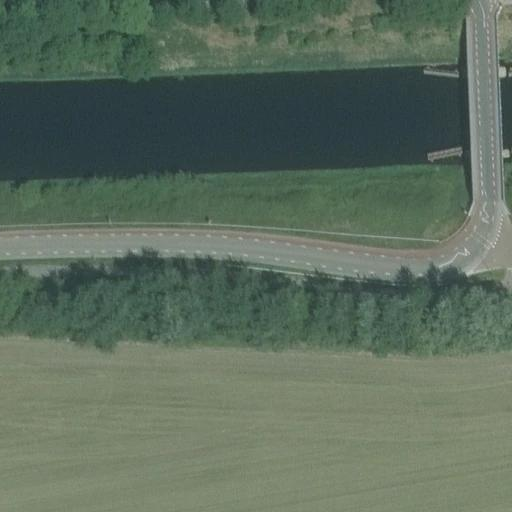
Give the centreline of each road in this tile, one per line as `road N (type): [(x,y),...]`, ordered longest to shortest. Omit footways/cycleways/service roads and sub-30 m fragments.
road 1 (tertiary): [(0,245),(228,245),(436,268),(479,240)]
road 2 (tertiary): [(479,240),(489,197),(476,0)]
